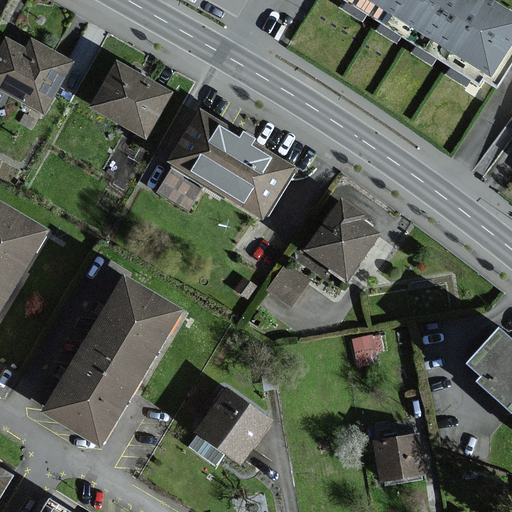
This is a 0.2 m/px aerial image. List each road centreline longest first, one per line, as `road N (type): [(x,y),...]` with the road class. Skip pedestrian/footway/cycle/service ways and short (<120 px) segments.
road 1 (tertiary): [(511,251),(349,129),(130,0)]
road 2 (residential): [(0,414),(151,511)]
